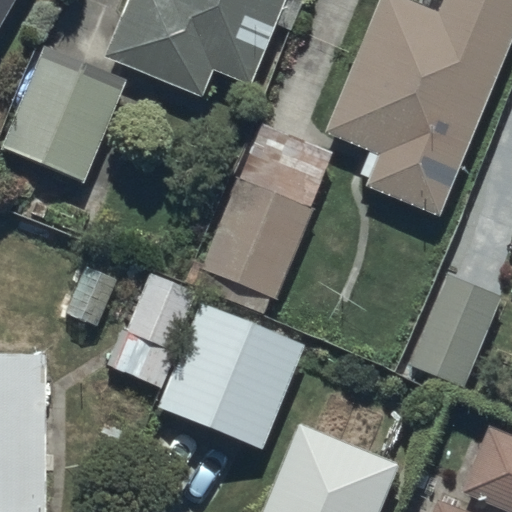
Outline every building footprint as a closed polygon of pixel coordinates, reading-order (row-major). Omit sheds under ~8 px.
[(0,0),(0,26),(15,0),(0,0)] [(127,0),(105,57),(203,95),(212,70),(252,85),(285,0),(127,0)] [(368,150),(359,173),(370,177),(366,187),(442,218),(511,46),(511,0),(441,0),(438,9),(418,1),(415,0),(380,0),(326,133),(368,150)] [(128,81),(48,51),(5,153),(89,185),(128,81)] [(332,154),(257,125),(201,275),(275,304),(332,154)] [(200,293),(147,272),(104,369),(161,391),(200,293)] [(449,275),(413,365),(465,386),(502,296),(449,275)] [(308,347),(205,303),(163,405),(265,448),(308,347)] [(43,511),(45,357),(0,356),(0,511),(43,511)] [(380,511),(401,464),(302,423),(264,511),(380,511)] [(511,511),(511,437),(488,428),(462,493),(511,511)] [(467,511),(437,501),(433,511),(467,511)]
